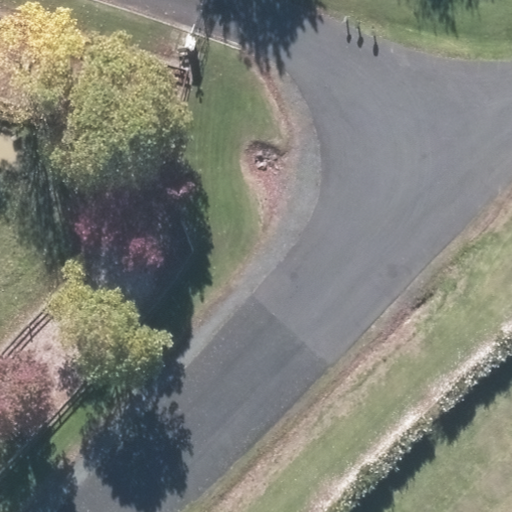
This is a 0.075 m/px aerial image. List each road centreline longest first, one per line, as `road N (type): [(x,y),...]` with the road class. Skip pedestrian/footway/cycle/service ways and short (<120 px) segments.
road 1 (residential): [(96,511),(419,134)]
road 2 (residential): [(190,0),(243,20),(419,134)]
